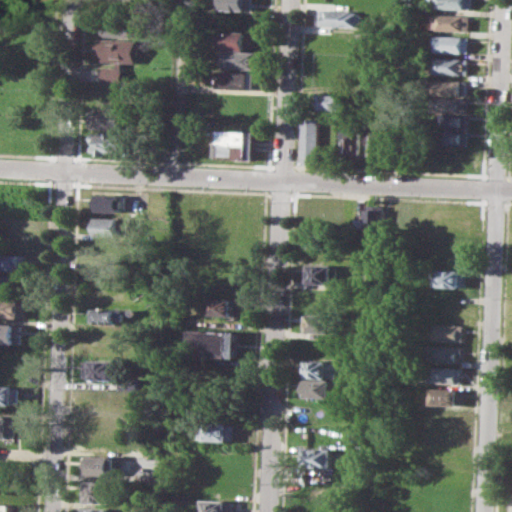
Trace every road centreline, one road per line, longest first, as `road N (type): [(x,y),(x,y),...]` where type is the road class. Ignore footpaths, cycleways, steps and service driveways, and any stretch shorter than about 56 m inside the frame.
road 1 (residential): [(511,192),(0,169)]
road 2 (residential): [(503,0),(482,511)]
road 3 (residential): [(51,511),(72,0)]
road 4 (residential): [(289,0),(270,511)]
